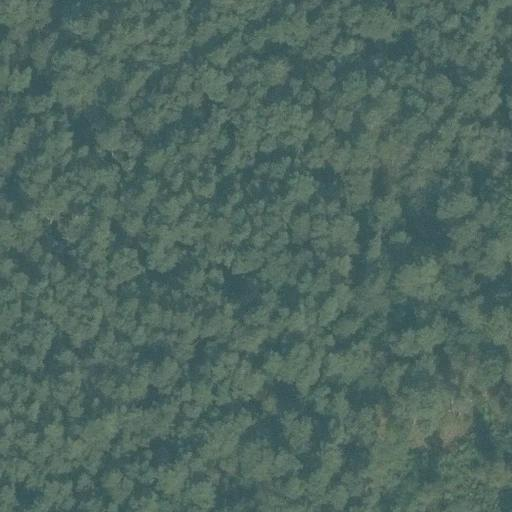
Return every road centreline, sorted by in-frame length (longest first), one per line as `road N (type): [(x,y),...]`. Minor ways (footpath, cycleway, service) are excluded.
road 1 (track): [(91,464),(511,275)]
road 2 (track): [(6,147),(91,464)]
road 3 (track): [(511,131),(488,0)]
